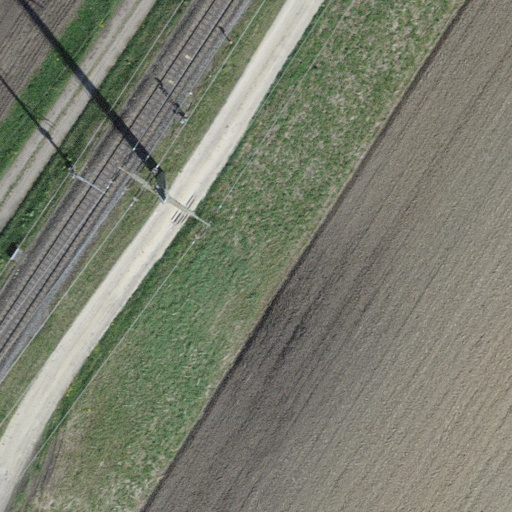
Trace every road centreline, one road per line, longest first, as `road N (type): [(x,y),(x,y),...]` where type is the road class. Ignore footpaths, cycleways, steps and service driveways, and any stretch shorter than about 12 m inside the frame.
road 1 (track): [(309,0),(0,468)]
road 2 (track): [(0,226),(155,0)]
